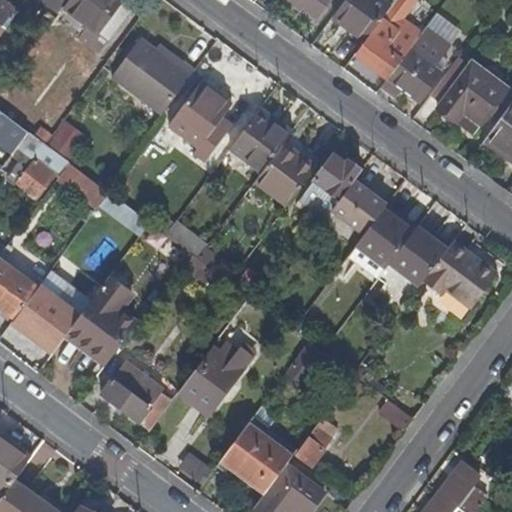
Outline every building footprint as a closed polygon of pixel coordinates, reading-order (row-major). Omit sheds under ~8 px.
[(62,0),(34,0),(53,14),(56,8),(62,0)] [(118,2),(115,0),(62,0),(56,8),(101,42),(124,10),(116,5),(118,2)] [(276,0),(292,11),(294,9),(310,21),(325,0),(276,0)] [(358,40),(387,0),(336,0),(325,16),(358,40)] [(379,78),(414,31),(397,18),(410,0),(387,0),(358,40),(347,54),(379,78)] [(0,26),(13,9),(4,3),(1,8),(0,7),(0,26)] [(441,46),(417,28),(414,31),(379,78),(375,83),(390,94),(394,89),(410,100),(431,73),(424,68),(441,46)] [(104,75),(154,112),(186,68),(172,58),(168,63),(147,48),(133,37),(104,75)] [(152,42),(147,48),(168,63),(172,58),(152,42)] [(463,64),(452,56),(424,94),(435,102),(431,107),(467,134),(502,88),(465,61),(463,64)] [(224,105),(193,83),(162,124),(191,146),(188,151),(197,158),(218,131),(209,125),(224,105)] [(511,158),(511,96),(511,95),(480,136),(511,158)] [(253,106),(223,147),(254,171),(275,143),(282,134),(267,124),(270,119),(253,106)] [(17,145),(26,133),(0,113),(0,148),(9,156),(17,145)] [(285,130),(270,119),(267,124),(282,134),(285,130)] [(55,174),(65,162),(26,133),(17,145),(55,174)] [(511,158),(480,136),(476,143),(511,169),(511,158)] [(309,166),(275,143),(254,171),(246,181),(264,195),(267,190),(283,202),(309,166)] [(346,180),(352,172),(337,161),(336,163),(323,154),(289,200),(315,220),(323,210),(346,180)] [(34,197),(50,176),(20,155),(5,175),(34,197)] [(105,192),(65,162),(55,174),(52,179),(92,209),(98,202),(105,192)] [(379,204),(346,180),(323,210),(356,234),(374,210),(379,204)] [(145,221),(105,192),(98,202),(137,231),(145,221)] [(389,220),(374,210),(356,234),(348,246),(377,267),(381,262),(411,284),(416,278),(438,248),(423,237),(408,226),(404,231),(389,220)] [(404,231),(408,226),(393,215),(389,220),(404,231)] [(185,251),(191,255),(199,244),(201,242),(169,218),(159,232),(185,251)] [(423,237),(438,248),(442,243),(426,232),(423,237)] [(489,271),(445,239),(442,243),(438,248),(416,278),(434,291),(439,284),(465,304),(489,271)] [(199,244),(191,255),(212,271),(224,280),(232,269),(199,244)] [(199,288),(212,271),(191,255),(185,251),(172,268),(199,288)] [(0,310),(11,319),(34,288),(0,264),(0,263),(0,310)] [(64,330),(104,360),(131,323),(114,311),(128,292),(105,275),(76,314),(64,330)] [(64,330),(76,314),(37,285),(34,288),(11,319),(10,320),(50,349),(64,330)] [(208,346),(174,391),(205,414),(250,355),(235,344),(230,352),(218,343),(213,350),(208,346)] [(345,379),(350,373),(320,351),(318,354),(306,345),(286,373),(299,383),(317,359),(345,379)] [(161,388),(123,359),(98,392),(146,429),(168,400),(157,392),(161,388)] [(409,417),(382,397),(373,409),(400,430),(409,417)] [(257,403),(245,419),(290,452),(296,445),(265,422),(271,413),(257,403)] [(313,427),(326,437),(335,426),(319,414),(310,426),(313,427)] [(284,461),(290,452),(245,419),(217,457),(262,490),(284,461)] [(313,427),(291,455),(308,468),(330,441),(326,437),(313,427)] [(0,462),(11,447),(0,439),(0,462)] [(198,482),(209,467),(184,448),(173,463),(198,482)] [(306,511),(323,491),(284,461),(262,490),(254,501),(268,511),(306,511)] [(460,463),(438,494),(462,511),(467,511),(481,494),(471,487),(479,477),(460,463)] [(56,511),(9,477),(0,489),(0,511),(56,511)] [(462,511),(438,494),(424,511),(462,511)]
